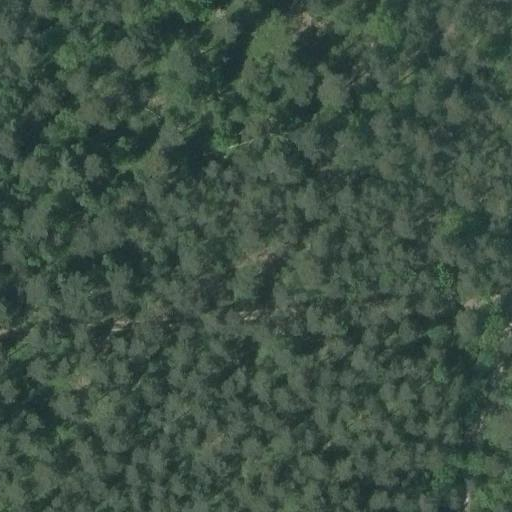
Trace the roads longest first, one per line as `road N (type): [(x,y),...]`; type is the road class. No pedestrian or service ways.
road 1 (track): [(0,338),(511,308)]
road 2 (track): [(465,511),(511,301)]
